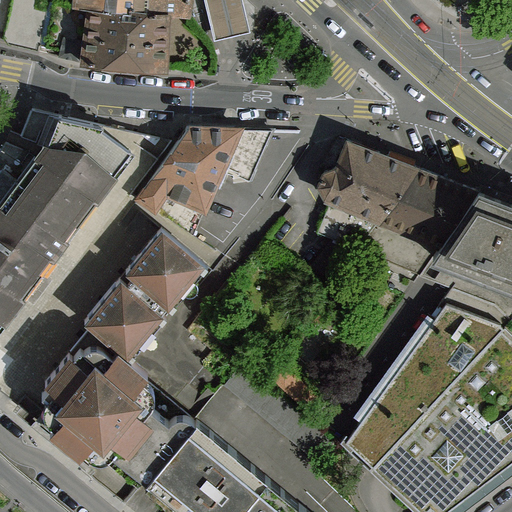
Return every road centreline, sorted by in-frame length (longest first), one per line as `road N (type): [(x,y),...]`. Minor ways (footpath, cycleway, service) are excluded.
road 1 (residential): [(0,70),(82,90),(328,105)]
road 2 (residential): [(105,511),(0,418)]
road 3 (secondary): [(492,90),(399,0)]
road 4 (secondary): [(354,41),(447,121)]
road 5 (residential): [(328,105),(447,121)]
